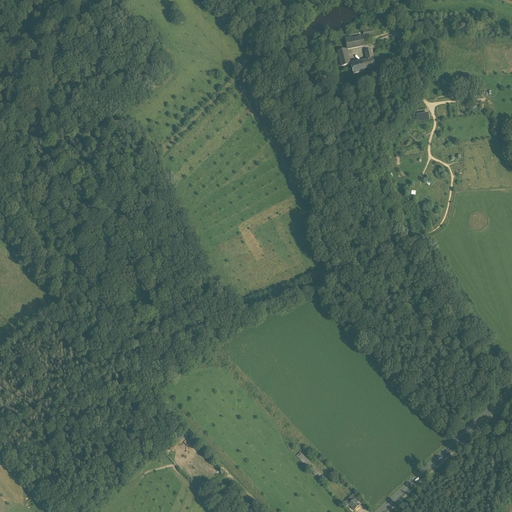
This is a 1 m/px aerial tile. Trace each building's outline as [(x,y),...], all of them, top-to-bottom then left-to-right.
[(351,38),(345,39),(347,50),(364,46),(362,38),(352,40),(351,38)] [(367,61),(361,62),(363,69),(375,66),(371,49),(364,51),(367,61)] [(345,50),(338,52),(342,67),(349,65),(345,50)] [(361,62),(351,65),(353,74),(364,71),(363,69),(361,62)] [(188,438),(183,442),(191,450),(195,446),(188,438)] [(304,457),(300,453),(296,457),(300,461),(304,457)] [(321,475),(304,457),(300,461),(317,479),(321,475)] [(351,502),(348,505),(349,505),(354,511),(360,506),(358,504),(359,502),(355,499),(351,502)]
